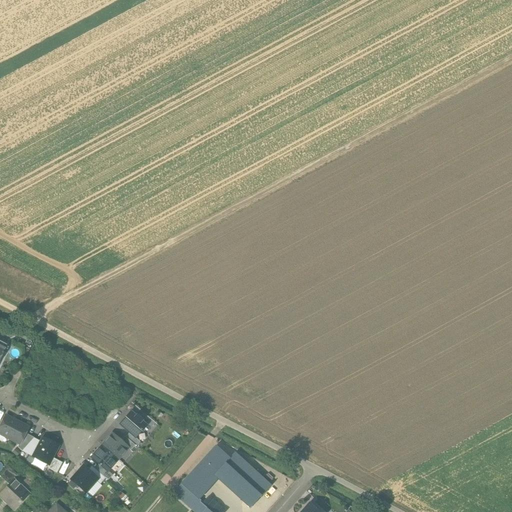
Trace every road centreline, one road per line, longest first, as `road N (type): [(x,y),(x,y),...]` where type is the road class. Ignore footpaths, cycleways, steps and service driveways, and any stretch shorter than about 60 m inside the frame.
road 1 (track): [(0,302),(315,468)]
road 2 (residential): [(4,400),(89,445),(111,420)]
